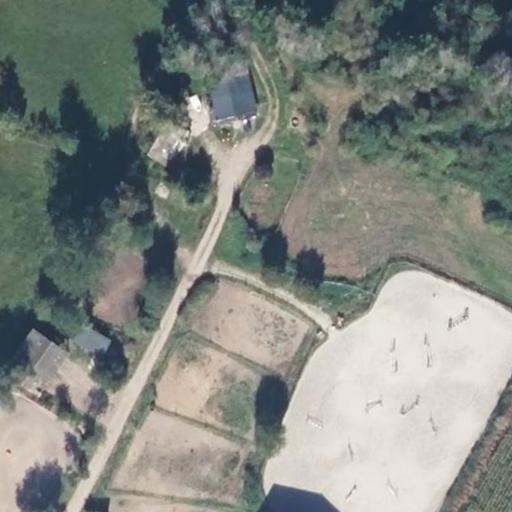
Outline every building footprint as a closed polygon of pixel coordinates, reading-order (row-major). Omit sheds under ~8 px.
[(246,68),(242,54),(200,66),(204,80),(246,68)] [(246,68),(204,80),(217,128),(259,116),(246,68)] [(167,121),(149,157),(165,166),(184,130),(167,121)] [(82,326),(74,342),(102,356),(110,340),(82,326)] [(37,395),(66,349),(33,329),(4,375),(37,395)]
